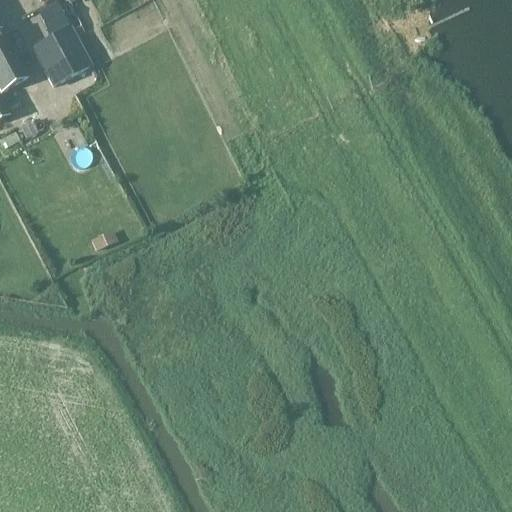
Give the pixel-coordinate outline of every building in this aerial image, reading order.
[(48,38),(68,28),(56,5),(37,15),(48,38)] [(0,90),(1,92),(27,78),(0,30),(0,90)] [(52,89),(93,68),(81,45),(77,47),(68,30),(31,49),(52,89)] [(0,120),(10,115),(0,97),(0,120)] [(108,233),(90,241),(95,252),(112,244),(108,233)]
